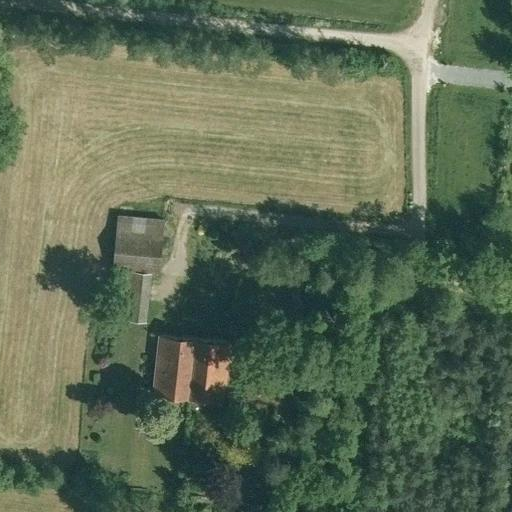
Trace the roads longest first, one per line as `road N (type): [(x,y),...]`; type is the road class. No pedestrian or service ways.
road 1 (unclassified): [(418,231),(416,47),(0,2)]
road 2 (unclassified): [(418,231),(178,209)]
road 3 (unclassified): [(511,294),(454,288),(428,274),(418,231)]
